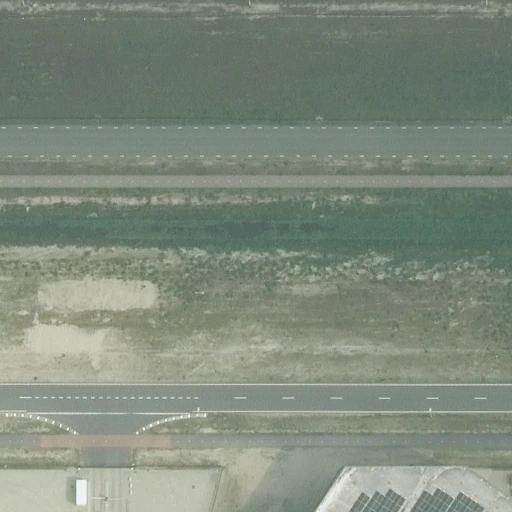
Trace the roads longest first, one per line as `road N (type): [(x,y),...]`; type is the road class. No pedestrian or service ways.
road 1 (unclassified): [(0,398),(511,399)]
road 2 (tertiary): [(0,141),(511,140)]
